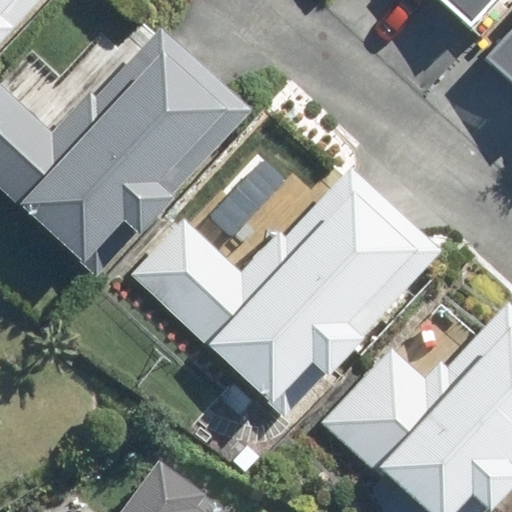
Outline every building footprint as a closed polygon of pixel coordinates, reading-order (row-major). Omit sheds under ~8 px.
[(0,0),(0,22),(19,0),(0,0)] [(432,0),(460,27),(485,0),(432,0)] [(511,108),(511,7),(462,64),(511,108)] [(231,115),(133,33),(45,139),(0,101),(0,191),(99,274),(231,115)] [(212,204),(275,136),(257,120),(195,188),(212,204)] [(404,269),(338,209),(259,296),(324,355),(404,269)] [(447,511),(490,472),(393,368),(335,422),(418,511),(447,511)] [(206,511),(145,465),(109,511),(206,511)]
